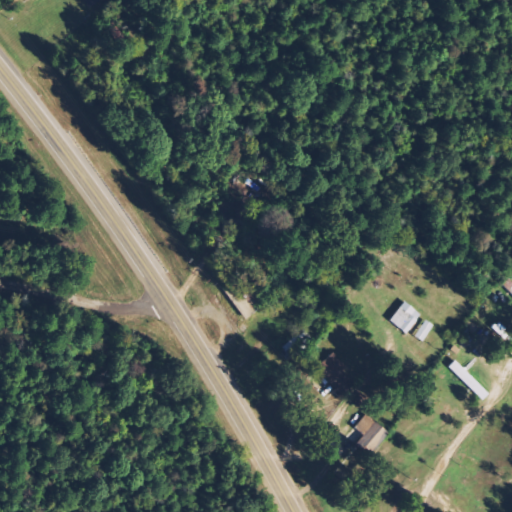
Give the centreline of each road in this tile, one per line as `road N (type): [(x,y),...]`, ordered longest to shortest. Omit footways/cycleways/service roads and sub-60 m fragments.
road 1 (tertiary): [(0,60),(209,354),(297,511)]
road 2 (residential): [(172,299),(138,311),(0,283)]
